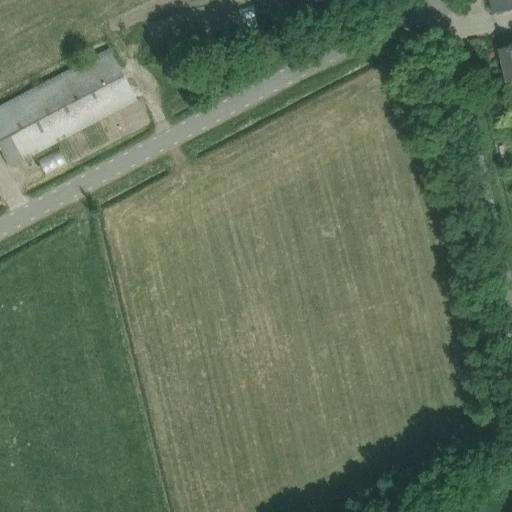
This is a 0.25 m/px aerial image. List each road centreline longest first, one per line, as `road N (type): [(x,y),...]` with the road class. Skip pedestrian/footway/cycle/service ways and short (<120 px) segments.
road 1 (unclassified): [(0,230),(438,3)]
road 2 (unclassified): [(511,318),(438,3)]
